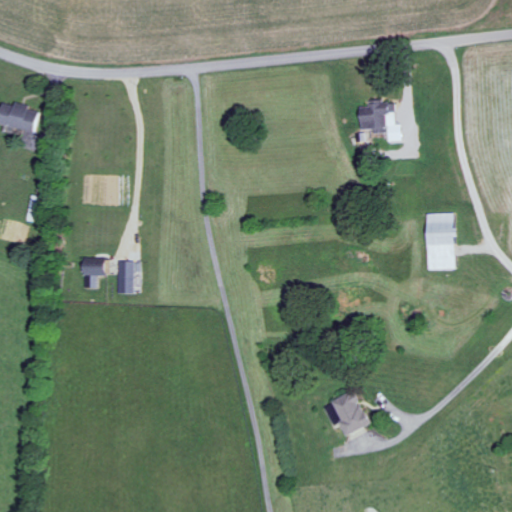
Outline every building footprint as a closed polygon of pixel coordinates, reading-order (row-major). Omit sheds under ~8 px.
[(364,106),(364,129),(376,128),(376,132),(392,132),(392,141),(406,140),(406,123),(399,124),(399,100),(372,101),(373,106),(364,106)] [(1,123),(39,132),(44,109),(17,103),(17,104),(5,101),(1,123)] [(461,269),(460,227),(458,227),(458,212),(431,213),(432,269),(461,269)] [(87,257),(88,287),(100,287),(100,275),(110,274),(110,257),(87,257)] [(120,292),(136,293),(137,261),(121,260),(120,292)] [(375,423),(357,390),(327,406),(337,425),(343,422),(351,436),(375,423)]
